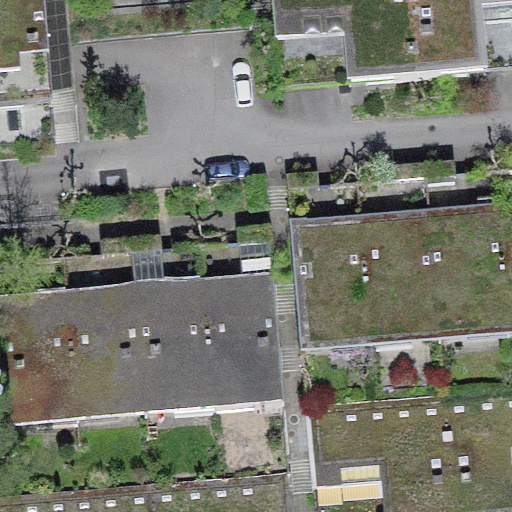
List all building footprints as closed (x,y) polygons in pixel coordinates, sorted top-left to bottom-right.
[(0,0),(0,100),(11,100),(51,97),(43,0),(0,0)] [(511,0),(272,0),(275,27),(343,21),(349,86),(486,75),(481,11),(511,8),(511,0)] [(303,339),(511,322),(511,208),(467,212),(398,217),(326,223),(294,225),(303,339)] [(9,417),(284,394),(275,280),(234,283),(168,288),(104,293),(31,299),(0,301),(0,303),(5,365),(9,417)] [(9,417),(5,365),(0,365),(0,433),(10,432),(9,417)] [(511,511),(511,391),(311,409),(316,474),(384,468),(387,511),(511,511)] [(292,511),(290,480),(0,502),(0,511),(292,511)]
